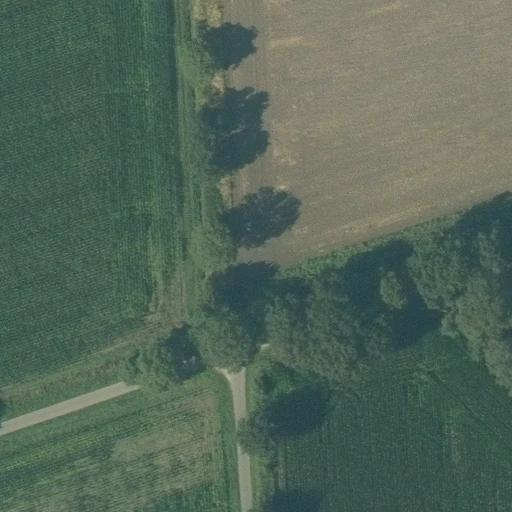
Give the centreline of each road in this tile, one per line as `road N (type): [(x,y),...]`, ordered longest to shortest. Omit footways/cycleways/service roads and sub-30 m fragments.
road 1 (unclassified): [(234,350),(511,257)]
road 2 (unclassified): [(0,429),(234,350)]
road 3 (unclassified): [(243,511),(234,350)]
